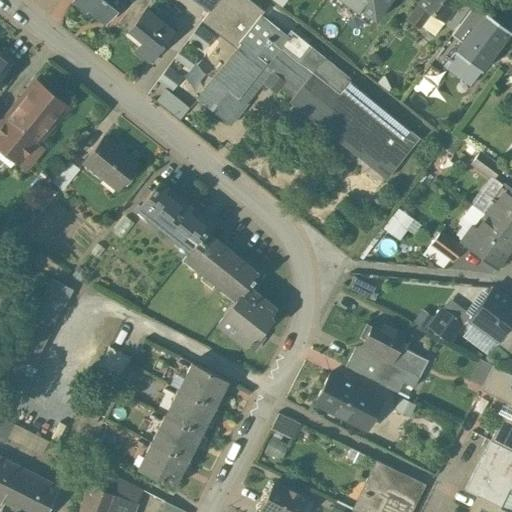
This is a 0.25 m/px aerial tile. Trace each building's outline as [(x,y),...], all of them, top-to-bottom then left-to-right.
[(121,0),(74,0),(74,1),(88,12),(90,9),(106,21),(121,0)] [(133,0),(118,21),(128,30),(127,31),(141,42),(135,50),(150,61),(174,31),(146,9),(153,0),(133,0)] [(199,0),(211,8),(217,0),(199,0)] [(344,0),(374,22),(389,0),(344,0)] [(463,0),(424,0),(420,5),(432,14),(445,24),(463,0)] [(466,0),(463,0),(445,24),(456,32),(475,7),(466,0)] [(420,5),(409,19),(421,29),(432,14),(420,5)] [(483,11),(453,51),(480,71),(510,31),(483,11)] [(340,90),(315,70),(325,57),(310,45),(298,59),(281,45),(287,37),(260,15),(237,43),(243,48),(199,101),(228,125),(246,104),(245,102),(265,77),(270,81),(268,84),(274,89),(276,86),(280,89),(279,89),(280,90),(281,89),(291,98),(289,101),(290,102),(292,99),(316,118),(314,121),(314,122),(317,119),(340,138),(338,141),(339,141),(341,139),(361,155),(358,157),(359,158),(362,155),(388,176),(385,179),(386,180),(419,138),(347,80),(340,90)] [(189,53),(203,40),(197,33),(173,56),(198,82),(208,73),(189,53)] [(0,57),(0,74),(9,64),(0,57)] [(35,82),(0,125),(0,144),(20,161),(21,160),(27,166),(42,147),(36,142),(65,106),(35,82)] [(182,118),(191,106),(167,87),(158,99),(182,118)] [(103,138),(84,161),(104,178),(108,172),(122,183),(136,165),(103,138)] [(500,171),(479,155),(472,166),(492,181),(500,171)] [(210,225),(159,183),(155,188),(154,187),(150,191),(151,192),(140,207),(152,217),(150,219),(177,241),(178,239),(190,249),(204,231),(205,232),(210,225)] [(511,192),(504,187),(492,202),(495,205),(486,217),(511,237),(511,192)] [(408,227),(417,232),(423,220),(397,207),(386,229),(403,237),(408,227)] [(511,248),(511,237),(486,217),(476,230),(473,228),(461,244),(496,269),(511,248)] [(205,232),(204,231),(190,249),(185,255),(197,265),(194,268),(222,290),(224,287),(236,297),(244,288),(248,283),(249,284),(252,280),(251,279),(256,274),(205,232)] [(462,251),(439,234),(430,246),(453,263),(462,251)] [(0,335),(24,288),(0,275),(0,335)] [(72,289),(51,278),(46,289),(67,300),(72,289)] [(374,287),(355,278),(350,288),(369,298),(374,287)] [(236,297),(221,316),(235,327),(230,333),(244,345),(247,341),(255,331),(258,334),(259,334),(269,320),(266,318),(273,310),(244,288),(236,297)] [(67,300),(46,289),(40,299),(61,310),(62,310),(67,300)] [(511,302),(494,289),(471,321),(499,342),(511,324),(511,302)] [(61,310),(40,299),(35,310),(55,320),(61,310)] [(427,327),(434,313),(423,307),(416,321),(427,327)] [(55,320),(35,310),(30,320),(50,331),(55,320)] [(442,310),(429,328),(450,343),(462,327),(453,320),(454,318),(442,310)] [(404,334),(375,319),(371,327),(366,325),(360,337),(364,340),(361,345),(360,348),(390,363),(391,361),(398,346),(404,334)] [(511,324),(499,342),(511,351),(511,324)] [(258,334),(255,331),(247,341),(255,347),(263,337),(259,334),(258,334)] [(109,345),(99,365),(109,371),(119,351),(109,345)] [(390,363),(360,348),(361,345),(360,345),(355,347),(345,367),(397,393),(398,392),(390,388),(395,379),(413,388),(419,376),(408,370),(391,361),(390,363)] [(416,355),(398,346),(391,361),(408,370),(416,355)] [(129,356),(119,351),(109,371),(119,376),(129,356)] [(227,380),(191,362),(183,378),(188,381),(182,391),(213,407),(227,380)] [(511,382),(511,375),(493,365),(480,389),(493,396),(499,383),(509,388),(511,382)] [(381,399),(329,373),(314,403),(365,429),(381,399)] [(511,388),(509,388),(499,383),(493,396),(508,404),(490,441),(511,451),(511,388)] [(182,391),(178,389),(170,404),(175,406),(169,417),(200,433),(213,407),(182,391)] [(94,400),(84,394),(74,414),(84,419),(94,400)] [(104,405),(94,400),(84,419),(94,424),(104,405)] [(280,411),(272,426),(294,438),(302,422),(280,411)] [(169,417),(164,415),(156,430),(161,432),(156,443),(187,459),(200,433),(169,417)] [(14,424),(0,416),(0,439),(5,442),(7,437),(14,424)] [(33,434),(14,424),(7,437),(27,447),(33,434)] [(47,441),(33,434),(27,447),(40,454),(47,441)] [(511,451),(490,441),(490,440),(464,489),(478,496),(500,507),(507,493),(501,490),(508,477),(511,479),(511,451)] [(156,443),(151,441),(143,456),(148,458),(142,470),(173,485),(187,459),(156,443)] [(45,511),(58,487),(0,457),(0,502),(3,504),(18,511),(45,511)] [(408,511),(422,484),(375,461),(365,481),(368,483),(362,495),(365,497),(357,511),(408,511)] [(306,497),(273,482),(259,510),(260,511),(262,511),(298,511),(306,498),(306,497)] [(132,511),(136,502),(87,483),(76,511),(132,511)] [(478,496),(470,511),(509,511),(499,508),(500,507),(478,496)] [(298,511),(305,511),(311,500),(306,497),(306,498),(298,511)] [(186,511),(165,501),(161,511),(186,511)]
